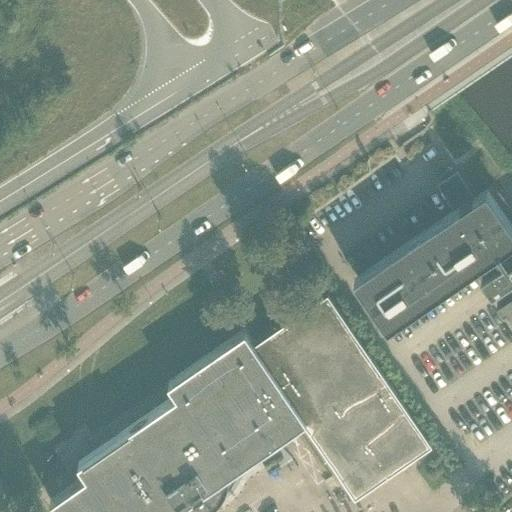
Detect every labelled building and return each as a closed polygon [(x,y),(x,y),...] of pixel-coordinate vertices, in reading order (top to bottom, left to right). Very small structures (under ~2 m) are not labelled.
[(478,194),(358,276),(388,321),(494,249),(495,251),(501,259),(481,273),(487,281),(490,279),(494,285),(491,287),(492,289),(511,275),(511,251),(511,252),(506,244),(504,242),(511,236),(511,205),(492,182),(485,187),(486,187),(487,188),(478,194)] [(511,285),(497,296),(504,306),(509,303),(511,307),(511,285)] [(64,492),(51,501),(58,511),(168,511),(177,506),(181,504),(185,506),(187,507),(189,507),(192,508),(195,508),(197,508),(200,508),(202,507),(205,506),(207,505),(210,504),(212,502),(213,501),(214,500),(215,498),(215,499),(224,487),(219,478),(231,470),(232,469),(255,453),(257,452),(280,436),(281,434),(291,428),(304,419),(380,367),(327,291),(253,342),(245,330),(169,382),(178,394),(104,445),(79,462),(88,476),(64,492)] [(380,367),(304,419),(355,493),(392,468),(409,456),(431,441),(380,367)] [(493,506),(503,499),(496,489),(486,496),(493,506)]
